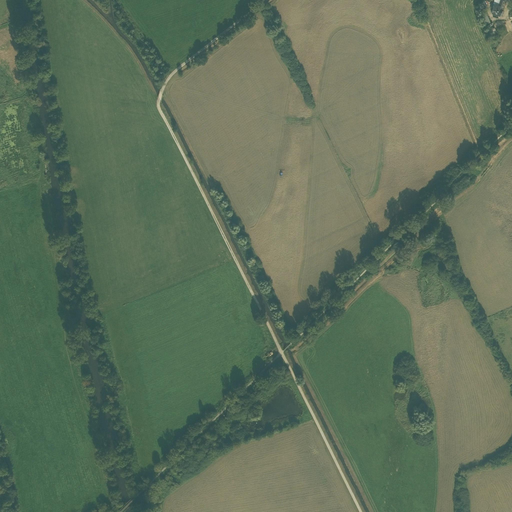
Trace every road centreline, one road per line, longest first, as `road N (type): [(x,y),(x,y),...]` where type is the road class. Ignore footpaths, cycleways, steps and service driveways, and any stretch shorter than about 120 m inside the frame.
road 1 (track): [(281,352),(158,100),(164,82),(260,0)]
road 2 (track): [(362,511),(281,352)]
